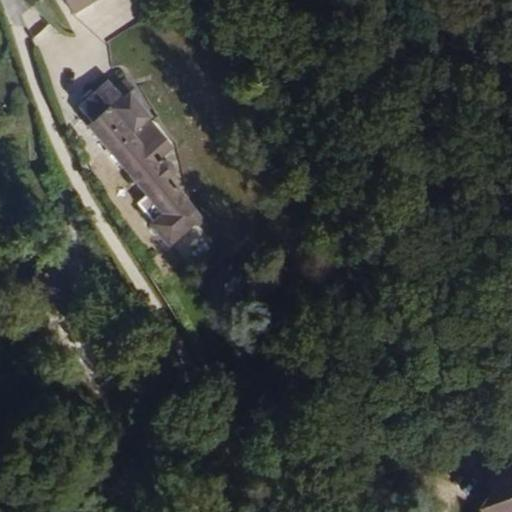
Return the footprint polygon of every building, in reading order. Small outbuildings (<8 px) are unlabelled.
[(61,0),(73,19),(102,0),(61,0)] [(86,125),(117,97),(122,102),(132,93),(125,85),(109,98),(103,91),(76,114),(86,125)] [(172,152),(135,109),(146,99),(137,88),(132,93),(122,102),(117,97),(86,125),(90,130),(87,133),(155,210),(144,221),(159,239),(193,207),(171,183),(179,175),(178,168),(172,165),(167,165),(162,170),(158,166),(172,152)] [(171,253),(205,221),(193,207),(159,239),(171,253)] [(90,280),(89,271),(78,260),(71,259),(64,259),(55,266),(51,273),(52,284),(61,296),(71,297),(84,290),(90,280)] [(511,511),(511,476),(486,511),(511,511)]
